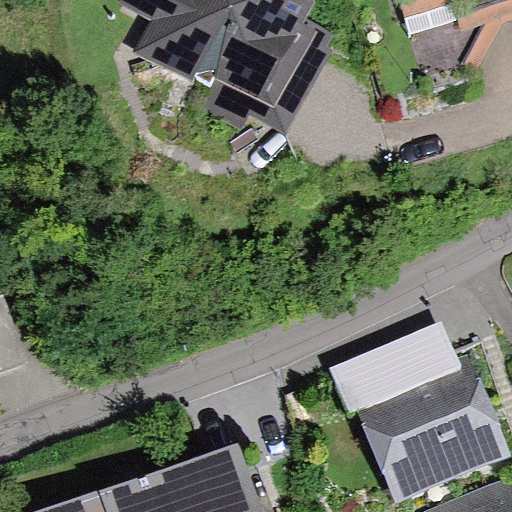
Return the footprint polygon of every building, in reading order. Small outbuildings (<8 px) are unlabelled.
[(129,0),(124,12),(167,32),(153,62),(299,128),(337,47),(317,38),(319,0),(129,0)] [(511,0),(390,0),(406,59),(511,31),(511,0)] [(0,373),(28,363),(3,294),(0,295),(0,373)] [(473,373),(451,323),(335,375),(358,426),(368,421),(408,511),(511,464),(511,433),(483,368),(473,373)] [(261,511),(239,449),(62,511),(261,511)] [(511,511),(511,483),(440,511),(511,511)]
